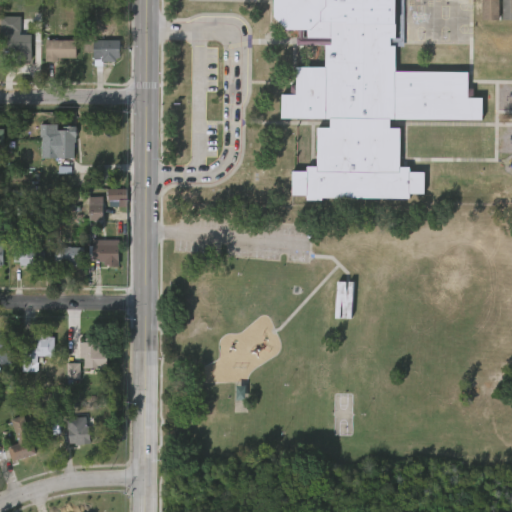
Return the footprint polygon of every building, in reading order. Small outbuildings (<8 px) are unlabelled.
[(511,0),(511,20),(502,20),(502,0),(498,0),(498,20),(481,20),(481,0),(403,0),(403,47),(393,47),(393,73),(466,73),(466,87),(473,87),(472,99),(480,99),(480,118),(388,118),(388,129),(398,129),(397,165),(408,166),(408,171),(422,171),(422,192),(408,192),(408,197),(320,197),(320,199),(305,199),(305,194),(290,194),(290,170),(305,170),(305,165),(315,165),(315,126),(328,126),(328,117),(279,117),(279,96),(289,96),(289,86),(293,86),(294,68),(323,68),(323,46),(294,46),(294,39),(297,39),(297,32),(282,31),(271,19),(271,0),(511,0)] [(21,19),(20,34),(32,35),(31,62),(16,61),(17,51),(3,51),(3,34),(4,34),(4,30),(0,30),(1,16),(21,17),(21,19)] [(74,41),(73,59),(56,58),(56,62),(43,62),(44,40),(74,41)] [(114,59),(114,63),(100,62),(100,59),(92,59),(92,40),(118,41),(118,59),(114,59)] [(56,123),(56,129),(59,129),(60,126),(75,126),(75,142),(73,142),(72,157),(54,157),(55,148),(52,148),(52,139),(54,139),(54,137),(38,137),(38,123),(56,123)] [(126,189),(108,189),(108,207),(126,206),(126,189)] [(103,197),(90,197),(89,221),(102,222),(103,197)] [(42,235),(35,235),(35,213),(50,213),(50,235),(42,235)] [(43,264),(43,267),(18,266),(18,263),(12,263),(13,241),(31,242),(31,251),(44,251),(43,264)] [(117,247),(117,269),(101,268),(101,262),(91,262),(91,246),(117,247)] [(82,248),(82,266),(68,266),(68,264),(60,264),(60,262),(54,262),(54,248),(82,248)] [(351,283),(350,320),(333,319),(335,282),(351,283)] [(52,336),(52,356),(35,356),(35,363),(30,363),(29,371),(20,371),(20,345),(26,345),(26,339),(32,339),(32,336),(38,336),(38,334),(47,334),(47,336),(52,336)] [(0,335),(11,337),(10,361),(5,361),(5,365),(0,365),(0,335)] [(98,337),(98,348),(104,348),(104,367),(82,367),(82,357),(79,357),(78,352),(78,341),(83,341),(83,337),(98,337)] [(67,379),(80,379),(80,363),(67,363),(67,379)] [(11,463),(6,449),(18,445),(10,421),(24,416),(37,455),(11,463)] [(85,416),(87,444),(70,445),(70,443),(66,443),(64,417),(85,416)]
